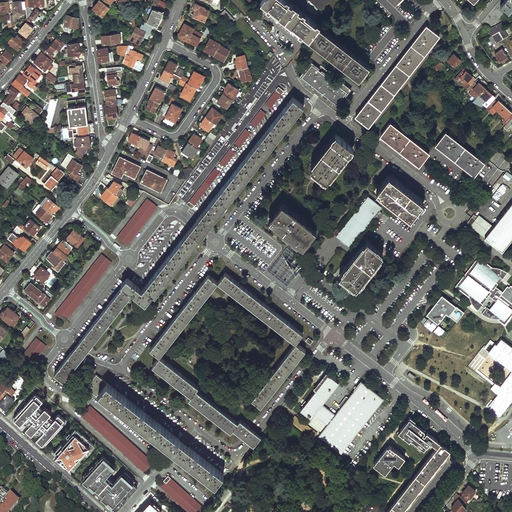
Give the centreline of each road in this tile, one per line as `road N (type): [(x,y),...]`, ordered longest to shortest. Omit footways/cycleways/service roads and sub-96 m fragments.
road 1 (residential): [(332,334),(240,452),(196,427)]
road 2 (residential): [(64,338),(43,365),(46,379),(95,404),(165,464)]
road 3 (residential): [(127,116),(172,137),(215,81),(212,67),(164,41)]
road 4 (residential): [(476,454),(336,337)]
road 5 (residential): [(215,241),(321,106)]
road 6 (residential): [(119,368),(215,241)]
road 7 (residential): [(343,122),(441,0)]
road 8 (residential): [(215,241),(332,334)]
road 9 (residential): [(101,132),(82,0)]
road 10 (tertiary): [(99,511),(0,422)]
